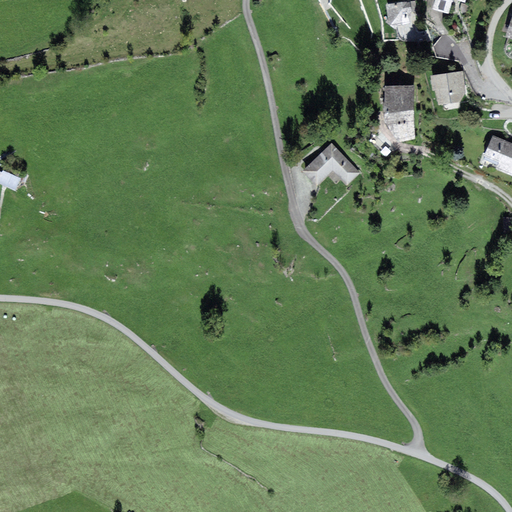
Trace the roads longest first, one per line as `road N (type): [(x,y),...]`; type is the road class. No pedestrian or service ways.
road 1 (unclassified): [(0,297),(67,302),(102,314),(227,412),(420,453),(481,483),(510,511)]
road 2 (track): [(192,0),(107,43),(0,74)]
